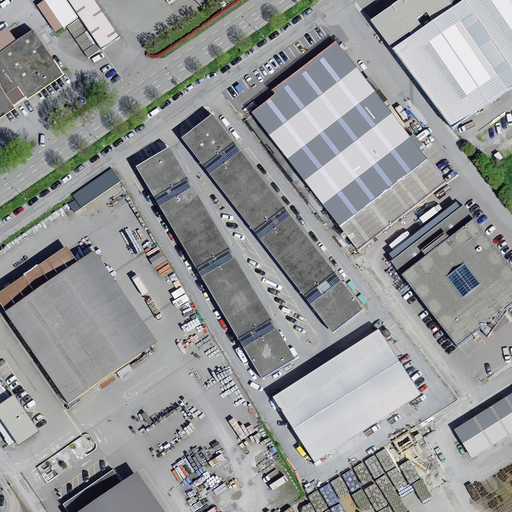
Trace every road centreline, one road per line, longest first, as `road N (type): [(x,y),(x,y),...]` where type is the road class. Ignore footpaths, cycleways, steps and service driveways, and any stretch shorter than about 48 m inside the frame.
road 1 (unclassified): [(0,238),(342,0)]
road 2 (primary): [(0,191),(280,0)]
